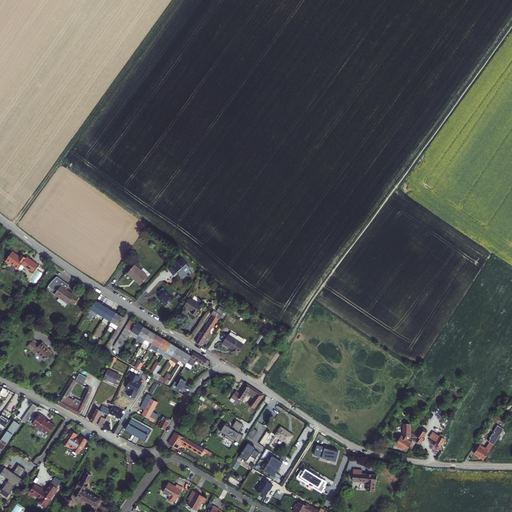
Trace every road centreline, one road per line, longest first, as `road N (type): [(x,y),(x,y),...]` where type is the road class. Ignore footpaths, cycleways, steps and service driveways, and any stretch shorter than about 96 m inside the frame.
road 1 (track): [(257,385),(511,23)]
road 2 (residential): [(218,369),(233,370),(368,452),(511,466)]
road 3 (track): [(12,227),(174,0)]
road 4 (residential): [(0,217),(208,354),(218,369)]
road 5 (residential): [(0,379),(130,448),(156,451)]
road 6 (residential): [(161,462),(177,460),(268,511)]
